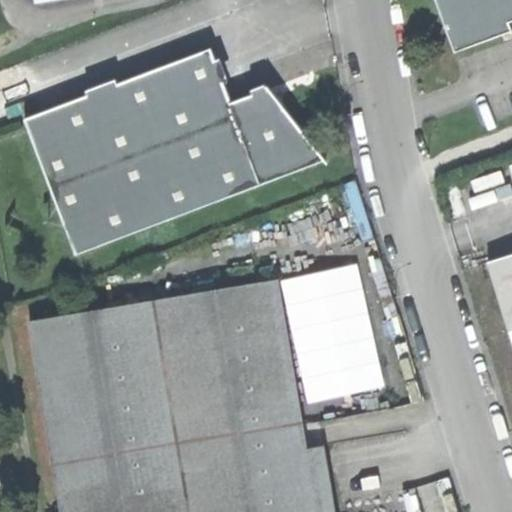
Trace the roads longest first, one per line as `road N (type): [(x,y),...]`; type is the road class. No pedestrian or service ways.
road 1 (unclassified): [(499,511),(392,188),(364,0)]
road 2 (unknown): [(132,0),(0,31)]
road 3 (track): [(392,188),(511,143)]
